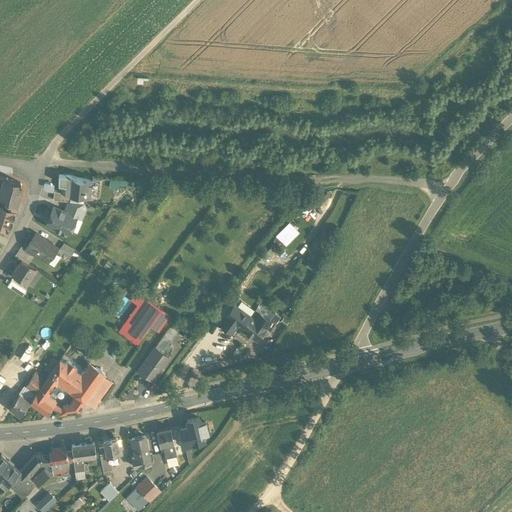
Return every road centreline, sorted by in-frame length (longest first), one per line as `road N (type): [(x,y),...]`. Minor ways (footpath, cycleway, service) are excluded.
road 1 (secondary): [(345,364),(101,422),(0,433)]
road 2 (unclassified): [(345,364),(444,190),(511,123)]
road 3 (track): [(210,0),(48,171)]
road 4 (track): [(246,511),(284,470),(345,364)]
road 5 (secondary): [(511,326),(345,364)]
